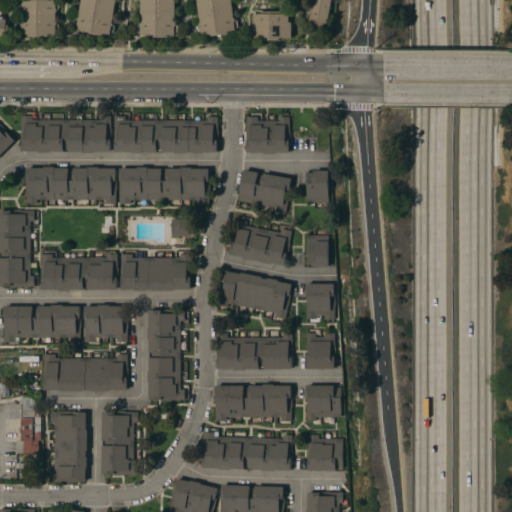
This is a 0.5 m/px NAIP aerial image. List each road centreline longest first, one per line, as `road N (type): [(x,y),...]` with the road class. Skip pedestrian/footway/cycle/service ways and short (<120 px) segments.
road 1 (motorway): [(429,0),(428,511)]
road 2 (secondary): [(384,65),(49,62)]
road 3 (motorway): [(360,91),(387,408)]
road 4 (motorway): [(475,511),(476,215)]
road 5 (motorway): [(476,215),(490,0)]
road 6 (motorway): [(476,215),(476,0)]
road 7 (secondary): [(0,88),(198,89)]
road 8 (secondary): [(198,89),(360,91)]
road 9 (secondary): [(384,92),(511,92)]
